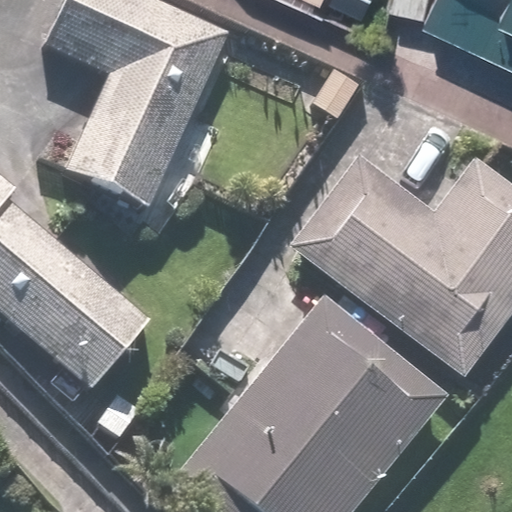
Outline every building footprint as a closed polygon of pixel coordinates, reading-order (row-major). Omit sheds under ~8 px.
[(234,48),(133,0),(60,0),(34,54),(104,87),(59,181),(168,233),(217,131),(198,123),(234,48)] [(428,0),(393,0),(392,8),(426,14),(428,0)] [(511,0),(434,0),(426,18),(511,56),(511,0)] [(430,221),(350,156),(278,245),(452,386),(511,312),(511,189),(478,162),(430,221)] [(0,184),(0,321),(84,396),(146,326),(7,202),(13,196),(0,184)] [(354,511),(445,402),(323,302),(169,490),(196,511),(354,511)]
